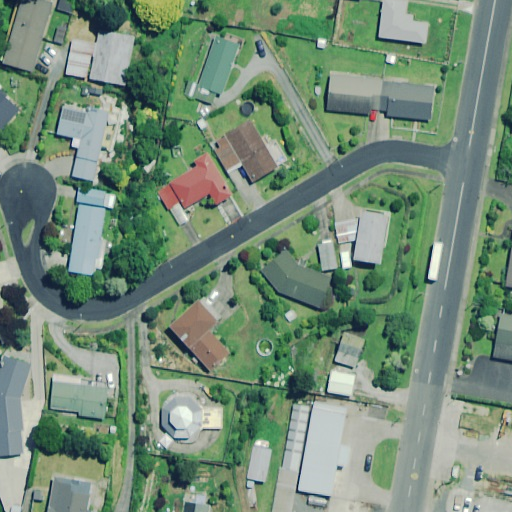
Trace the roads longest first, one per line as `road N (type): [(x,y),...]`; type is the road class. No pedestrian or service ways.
road 1 (residential): [(18,188),(24,269),(40,294),(84,309),(129,299),(374,153),(466,163)]
road 2 (residential): [(405,511),(466,163)]
road 3 (residential): [(466,163),(495,0)]
